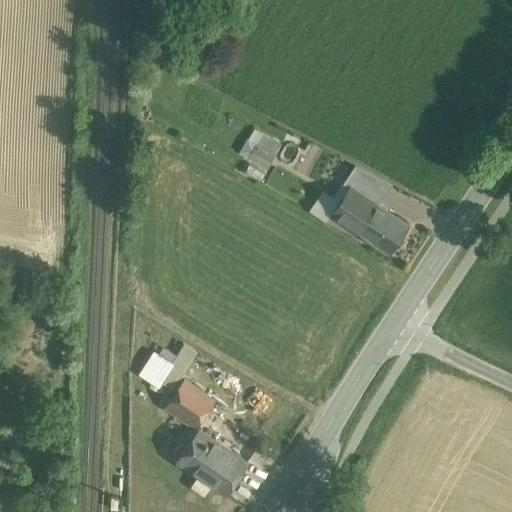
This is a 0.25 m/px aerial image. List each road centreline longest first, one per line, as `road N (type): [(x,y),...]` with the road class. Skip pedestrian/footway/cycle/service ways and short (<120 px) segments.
road 1 (tertiary): [(282,511),(391,323)]
road 2 (tertiary): [(391,323),(511,158)]
road 3 (unclassified): [(391,323),(511,384)]
